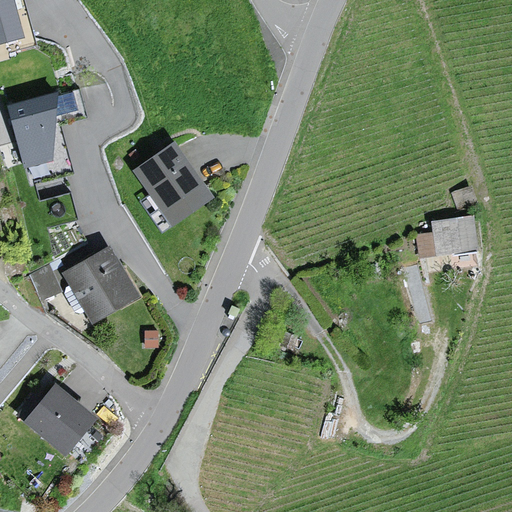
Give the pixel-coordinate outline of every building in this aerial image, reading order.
[(14,0),(0,0),(0,45),(25,39),(14,0)] [(26,167),(53,161),(59,98),(13,109),(26,167)] [(179,149),(142,174),(176,223),(212,198),(179,149)] [(476,215),(436,220),(437,232),(419,234),(422,254),(480,247),(476,215)] [(111,251),(67,276),(79,296),(95,324),(139,299),(111,251)] [(61,292),(50,267),(33,274),(44,299),(61,292)] [(97,422),(60,390),(43,410),(33,402),(21,416),(68,456),(97,422)]
